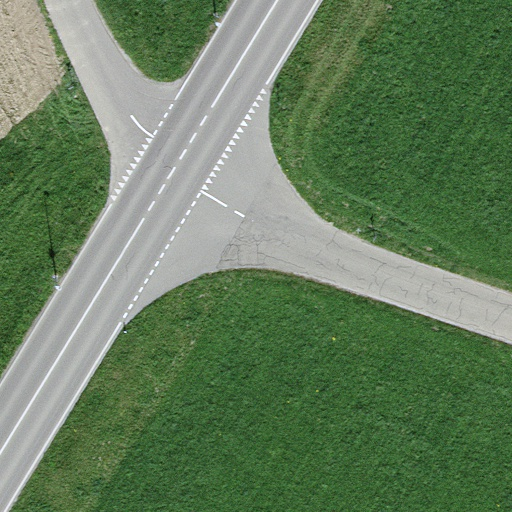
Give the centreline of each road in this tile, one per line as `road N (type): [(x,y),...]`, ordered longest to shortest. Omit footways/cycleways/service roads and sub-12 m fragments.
road 1 (unclassified): [(173,173),(307,245),(511,318)]
road 2 (primary): [(0,455),(173,173)]
road 3 (residential): [(173,173),(145,144),(70,0)]
road 4 (primary): [(173,173),(278,0)]
